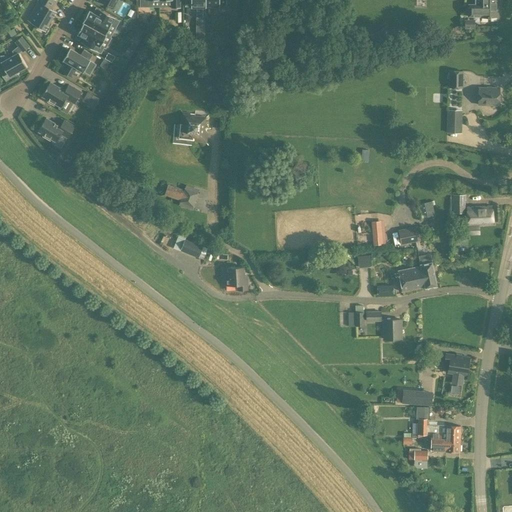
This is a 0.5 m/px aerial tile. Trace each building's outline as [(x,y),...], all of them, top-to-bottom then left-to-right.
[(52,9),(57,0),(55,0),(39,0),(37,4),(41,7),(31,23),(45,31),(57,12),(52,9)] [(159,0),(172,0),(172,8),(181,8),(180,0),(159,0)] [(205,0),(185,0),(185,5),(191,5),(191,7),(200,7),(200,16),(206,16),(206,7),(205,0)] [(499,4),(499,0),(475,0),(476,4),(468,4),(468,16),(480,16),(480,17),(498,17),(498,4),(499,4)] [(110,37),(119,21),(115,18),(105,12),(102,18),(89,11),(83,22),(111,38),(111,37),(110,37)] [(464,29),(475,29),(475,19),(464,19),(464,29)] [(140,20),(137,27),(143,30),(147,24),(140,20)] [(103,47),(105,48),(111,38),(83,22),(83,23),(84,23),(78,34),(90,41),(87,46),(98,52),(100,53),(103,47)] [(19,46),(13,52),(15,56),(2,63),(4,68),(0,71),(6,81),(17,75),(16,74),(27,67),(19,53),(22,51),(24,52),(30,47),(22,37),(16,42),(19,46)] [(89,75),(96,64),(90,60),(93,55),(84,50),(81,55),(70,49),(63,60),(70,64),(64,74),(71,78),(76,68),(89,75)] [(112,56),(107,53),(104,58),(109,61),(112,56)] [(109,62),(103,59),(99,65),(105,69),(109,62)] [(449,70),(449,88),(462,88),(463,70),(449,70)] [(67,99),(71,101),(76,103),(82,92),(69,85),(65,91),(51,82),(43,96),(49,100),(48,102),(55,106),(56,104),(62,108),(67,99)] [(499,105),(499,87),(478,86),(477,105),(499,105)] [(82,101),(93,108),(99,98),(87,91),(82,101)] [(463,133),(462,110),(446,109),(446,133),(463,133)] [(203,138),(205,117),(184,114),(181,136),(203,138)] [(75,127),(65,120),(61,127),(47,118),(39,132),(45,135),(43,137),(44,137),(51,141),(52,139),(57,142),(62,134),(69,138),(75,127)] [(184,189),(167,184),(164,194),(180,200),(184,189)] [(465,213),(465,194),(452,194),(452,213),(465,213)] [(423,217),(434,215),(432,201),(420,203),(423,217)] [(468,226),(493,224),(492,205),(466,207),(468,226)] [(371,221),(372,238),(382,237),(380,220),(371,221)] [(417,226),(398,230),(401,244),(420,240),(417,226)] [(186,236),(179,233),(173,248),(204,260),(209,248),(203,246),(185,239),(186,236)] [(437,285),(430,253),(418,255),(420,265),(421,265),(425,286),(425,288),(437,285)] [(357,255),(358,266),(370,265),(369,254),(357,255)] [(421,265),(420,265),(398,270),(402,291),(425,286),(421,265)] [(228,267),(228,273),(225,274),(225,286),(237,285),(238,291),(248,290),(247,277),(244,277),(243,266),(228,267)] [(391,285),(372,285),(372,295),(392,295),(391,285)] [(366,321),(381,321),(381,311),(366,311),(366,321)] [(355,326),(364,326),(364,312),(355,312),(355,326)] [(384,339),(401,339),(401,319),(384,319),(384,339)] [(445,352),(444,361),(448,362),(447,373),(452,374),(451,383),(462,385),(464,375),(466,376),(470,356),(462,355),(462,354),(456,353),(456,354),(445,352)] [(416,404),(417,391),(402,390),(401,402),(401,403),(416,404)] [(367,414),(374,414),(373,405),(365,405),(365,410),(367,414)] [(427,424),(427,418),(429,419),(429,406),(416,406),(416,418),(418,418),(418,423),(412,423),(412,437),(417,437),(431,438),(460,439),(461,425),(427,424)] [(440,449),(446,450),(446,451),(460,452),(460,439),(431,438),(430,448),(440,449)] [(413,459),(427,460),(428,450),(414,450),(413,459)]
